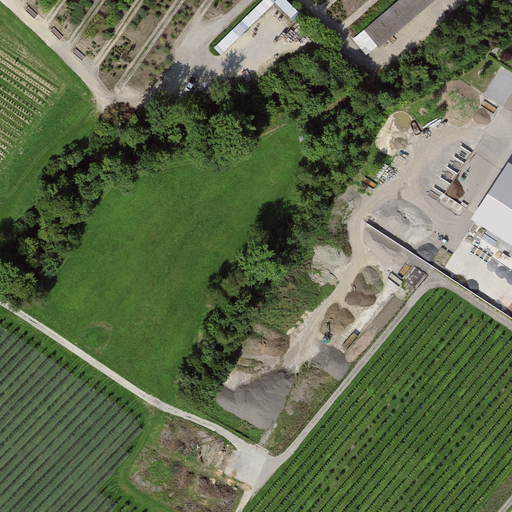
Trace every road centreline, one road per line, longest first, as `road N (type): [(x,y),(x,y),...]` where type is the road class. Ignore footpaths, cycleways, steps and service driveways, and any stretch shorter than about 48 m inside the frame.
road 1 (track): [(261,450),(303,337),(383,239),(511,324)]
road 2 (track): [(251,0),(153,91),(66,139),(0,223)]
road 3 (track): [(0,298),(114,374),(261,450)]
road 4 (track): [(413,260),(333,360),(303,337)]
road 5 (track): [(9,0),(118,107)]
